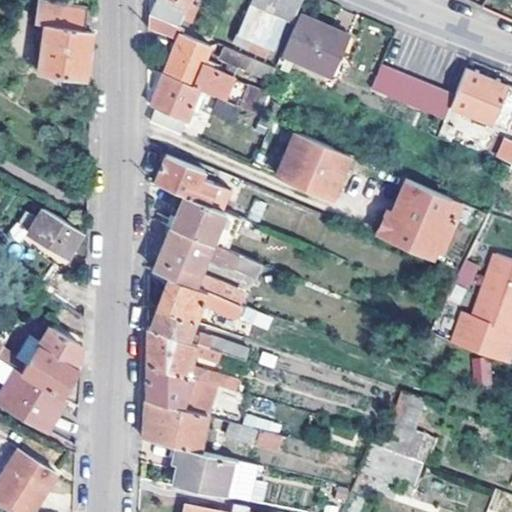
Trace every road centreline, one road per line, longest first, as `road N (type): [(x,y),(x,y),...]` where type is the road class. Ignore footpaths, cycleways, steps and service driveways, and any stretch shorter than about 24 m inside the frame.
road 1 (tertiary): [(104,511),(118,0)]
road 2 (residential): [(511,51),(383,0)]
